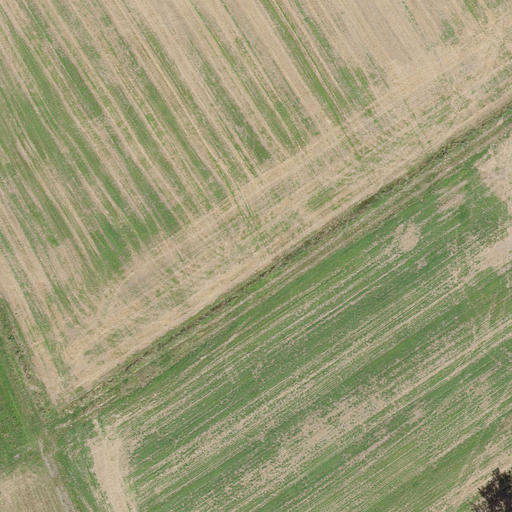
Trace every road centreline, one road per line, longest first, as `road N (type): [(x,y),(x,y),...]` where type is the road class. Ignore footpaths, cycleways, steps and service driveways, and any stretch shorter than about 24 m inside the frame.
road 1 (track): [(0,475),(84,407),(511,118)]
road 2 (track): [(0,340),(71,511)]
